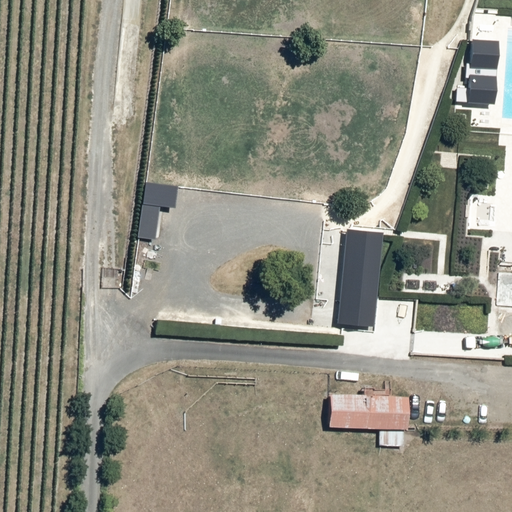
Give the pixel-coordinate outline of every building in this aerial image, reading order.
[(493,38),(467,38),(466,68),(492,69),(493,38)] [(489,75),(465,74),(464,112),(488,113),(489,75)] [(492,211),(481,196),(467,207),(478,221),(492,211)] [(156,203),(137,200),(132,236),(151,238),(156,203)] [(370,328),(377,231),(342,228),(334,326),(370,328)] [(337,326),(157,313),(155,335),(336,348),(337,326)] [(324,395),(324,429),(371,429),(371,446),(407,446),(407,394),(324,395)]
